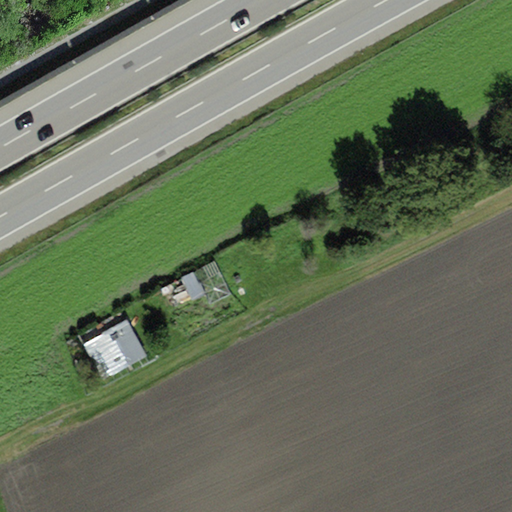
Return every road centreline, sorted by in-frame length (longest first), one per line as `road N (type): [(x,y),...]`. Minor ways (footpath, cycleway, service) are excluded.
road 1 (track): [(511,193),(0,463)]
road 2 (motorway): [(0,218),(388,0)]
road 3 (motorway): [(264,0),(0,148)]
